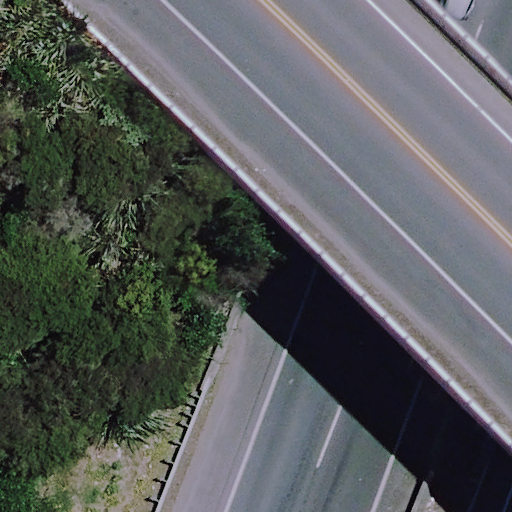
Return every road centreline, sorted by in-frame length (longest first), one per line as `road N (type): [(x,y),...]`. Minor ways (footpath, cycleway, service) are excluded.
road 1 (motorway): [(313,511),(501,0)]
road 2 (tertiary): [(511,257),(256,0)]
